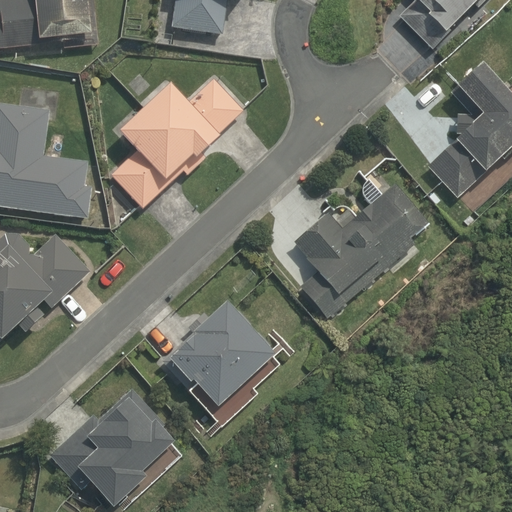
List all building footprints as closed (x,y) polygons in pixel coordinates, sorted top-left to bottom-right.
[(18,0),(0,2),(0,51),(62,45),(63,51),(96,47),(90,0),(18,0)] [(175,0),(171,29),(222,37),(227,0),(175,0)] [(418,0),(404,15),(444,55),(499,0),(418,0)] [(475,95),(500,118),(443,178),(467,201),(494,172),(506,183),(511,176),(511,85),(497,72),(475,95)] [(111,176),(142,210),(183,172),(187,176),(203,161),(200,157),(220,138),(218,136),(243,113),(212,80),(186,104),(170,87),(119,133),(137,152),(111,176)] [(0,208),(88,220),(92,190),(84,189),(87,163),(43,158),(49,113),(0,106),(0,208)] [(433,239),(399,197),(349,239),(336,223),(303,251),(325,277),(305,293),(331,324),(433,239)] [(91,273),(54,236),(35,255),(29,255),(30,247),(19,235),(4,234),(0,238),(0,346),(20,328),(27,335),(91,273)] [(192,382),(217,409),(274,357),(226,304),(193,335),(194,337),(169,361),(190,384),(192,382)] [(90,482),(113,508),(146,478),(141,473),(174,444),(159,428),(164,425),(132,390),(98,422),(93,417),(50,457),(81,491),(90,482)]
